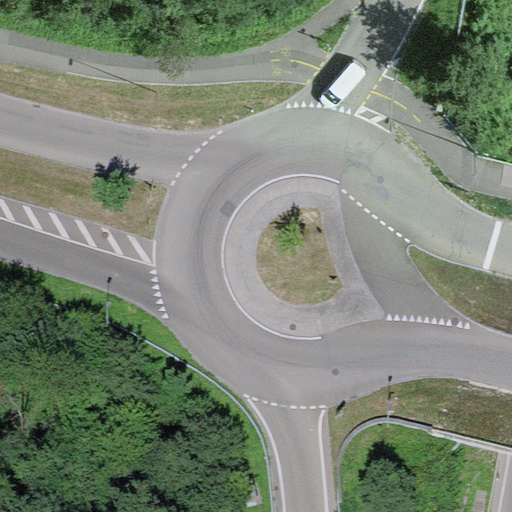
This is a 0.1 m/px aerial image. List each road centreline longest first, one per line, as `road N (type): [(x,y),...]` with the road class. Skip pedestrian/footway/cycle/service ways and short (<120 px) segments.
road 1 (primary): [(511,252),(432,222),(347,150),(275,144)]
road 2 (primary): [(247,156),(144,152),(0,123)]
road 3 (primary): [(286,368),(430,346),(511,360)]
road 4 (primary): [(0,243),(158,291),(209,319)]
road 5 (tertiary): [(393,0),(348,76),(275,144)]
road 6 (primary): [(247,156),(210,193),(199,218),(193,271),(209,319)]
road 7 (motorway): [(286,368),(300,511)]
